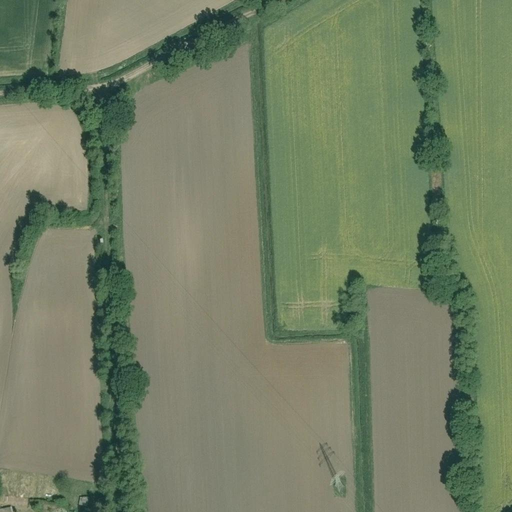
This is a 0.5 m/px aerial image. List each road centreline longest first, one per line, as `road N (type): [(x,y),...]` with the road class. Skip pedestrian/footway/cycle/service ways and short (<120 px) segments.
road 1 (track): [(105,87),(130,511)]
road 2 (track): [(0,94),(105,87),(272,0)]
